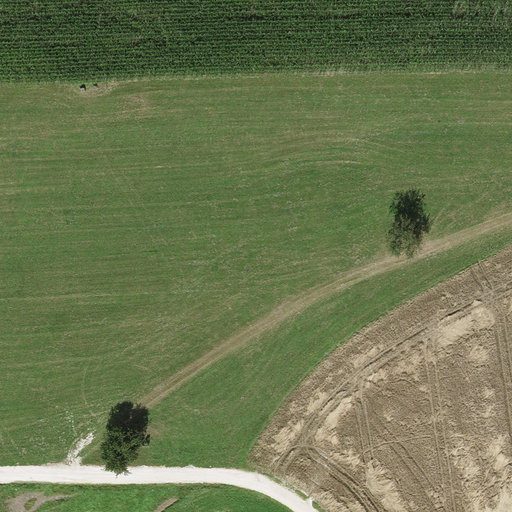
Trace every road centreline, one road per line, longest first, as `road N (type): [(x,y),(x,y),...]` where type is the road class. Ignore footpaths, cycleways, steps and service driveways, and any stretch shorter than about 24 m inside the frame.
road 1 (track): [(54,476),(147,393),(232,334),(402,253),(511,213)]
road 2 (track): [(311,511),(303,501),(244,478),(0,476)]
